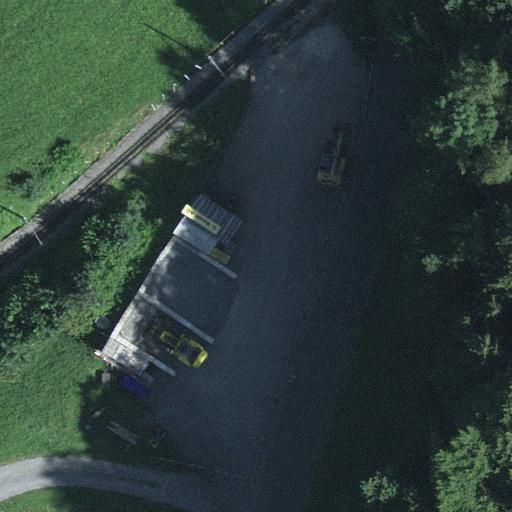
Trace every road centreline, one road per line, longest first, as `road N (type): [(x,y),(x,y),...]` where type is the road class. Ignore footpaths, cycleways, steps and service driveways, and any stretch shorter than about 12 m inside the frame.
road 1 (unclassified): [(391,0),(397,75),(280,446),(272,511)]
road 2 (track): [(225,511),(133,478),(68,469),(0,481)]
